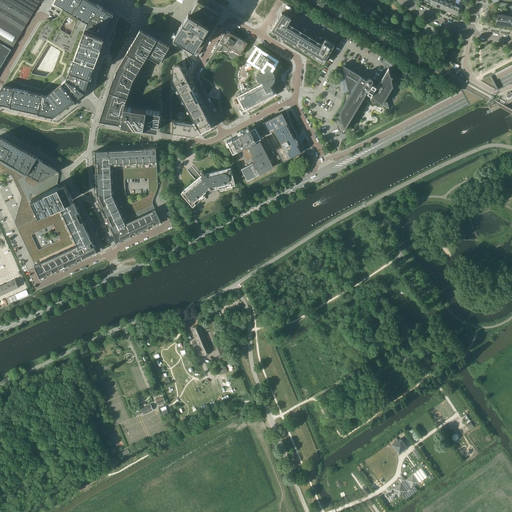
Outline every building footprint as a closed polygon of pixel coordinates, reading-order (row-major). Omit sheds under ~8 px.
[(3,85),(0,90),(0,103),(10,106),(10,107),(39,113),(41,113),(46,114),(54,116),(56,115),(61,110),(61,111),(75,100),(79,97),(84,93),(85,91),(86,88),(90,77),(89,77),(90,74),(91,71),(92,68),(94,63),(95,63),(101,47),(105,37),(109,26),(114,13),(103,7),(98,5),(97,4),(90,0),(54,0),(53,2),(63,8),(73,14),(87,22),(85,29),(84,31),(81,40),(75,56),(69,70),(66,79),(62,83),(47,95),(28,91),(14,88),(3,85)] [(0,0),(0,68),(40,0),(0,0)] [(174,36),(174,37),(175,38),(185,44),(183,48),(197,56),(222,15),(198,0),(190,14),(189,13),(188,13),(188,14),(186,18),(185,18),(183,22),(182,22),(182,23),(180,27),(179,27),(177,31),(176,32),(174,36)] [(444,0),(443,0),(437,0),(435,6),(440,8),(444,0)] [(444,0),(440,8),(446,10),(449,2),(444,0)] [(454,5),(449,2),(446,10),(451,13),(454,5)] [(460,7),(454,5),(451,13),(456,15),(460,7)] [(42,23),(61,31),(60,30),(61,27),(66,19),(68,18),(69,18),(75,22),(75,23),(74,25),(72,30),(84,31),(87,22),(73,14),(63,8),(60,14),(58,17),(56,18),(54,19),(51,20),(47,20),(45,21),(42,23)] [(281,13),(271,30),(273,31),(274,32),(276,33),(278,34),(280,35),(279,37),(323,63),(334,45),(325,39),(322,44),(321,46),(308,38),(291,28),(287,25),(288,23),(289,22),(291,19),(281,13)] [(511,26),(511,17),(497,15),(495,24),(511,26)] [(8,77),(3,85),(47,95),(66,79),(84,31),(72,30),(71,35),(70,35),(61,31),(42,23),(41,24),(8,77)] [(222,44),(221,45),(218,51),(222,50),(224,50),(226,50),(227,51),(229,51),(229,52),(229,53),(230,55),(231,56),(233,58),(235,58),(236,58),(238,57),(239,56),(240,55),(241,55),(247,45),(246,45),(247,44),(247,43),(233,35),(233,34),(232,33),(232,32),(232,31),(232,30),(232,29),(231,28),(229,32),(226,31),(219,42),(222,44)] [(104,105),(99,121),(122,125),(122,124),(127,125),(128,125),(128,126),(143,128),(145,128),(157,130),(158,129),(160,112),(157,111),(146,109),(132,107),(125,106),(124,106),(127,98),(131,84),(132,81),(143,63),(146,57),(147,55),(159,63),(162,59),(163,56),(169,46),(140,29),(132,42),(130,46),(116,71),(116,72),(115,74),(114,78),(113,77),(106,99),(104,105)] [(257,49),(254,54),(250,60),(263,69),(262,71),(261,71),(260,71),(259,72),(258,73),(257,73),(257,74),(256,76),(256,77),(256,78),(256,79),(257,80),(257,81),(258,82),(259,82),(260,83),(262,83),(263,85),(239,97),(245,109),(274,94),(272,89),(273,88),(274,88),(275,87),(276,86),(277,85),(277,84),(278,83),(278,82),(279,80),(278,80),(278,76),(279,75),(279,74),(278,73),(278,72),(277,71),(277,70),(276,69),(275,68),(274,67),(273,66),(276,61),(257,49)] [(172,80),(170,81),(170,120),(172,120),(172,132),(194,136),(211,127),(206,117),(207,116),(198,100),(198,101),(193,91),(193,90),(188,80),(187,80),(180,67),(180,66),(179,66),(179,65),(178,65),(177,65),(176,65),(175,65),(174,65),(174,66),(173,66),(173,67),(173,68),(172,68),(172,69),(172,80)] [(350,94),(339,112),(341,119),(340,120),(339,121),(341,123),(342,124),(343,129),(343,128),(344,129),(343,130),(343,131),(352,115),(360,103),(362,100),(363,97),(364,97),(367,92),(368,92),(367,93),(370,95),(371,94),(372,95),(371,97),(370,98),(370,99),(370,100),(371,100),(371,101),(372,102),(373,102),(374,102),(375,102),(375,101),(376,101),(377,101),(389,108),(390,106),(388,105),(386,97),(393,87),(391,80),(392,77),(390,76),(389,70),(388,70),(388,69),(389,68),(388,68),(385,74),(383,77),(376,88),(375,88),(376,87),(375,87),(372,85),(372,86),(371,85),(372,83),(372,82),(372,81),(372,80),(372,79),(371,79),(371,78),(370,78),(369,78),(368,78),(367,79),(344,66),(342,65),(343,68),(343,69),(345,77),(344,77),(341,77),(345,92),(348,91),(349,91),(350,94)] [(298,141),(298,140),(297,139),(297,138),(296,138),(295,137),(282,112),(262,123),(267,133),(274,130),(282,146),(276,149),(278,154),(276,155),(278,159),(280,158),(282,162),(302,152),(298,144),(298,143),(298,142),(298,141)] [(227,141),(233,152),(239,149),(244,147),(245,146),(246,147),(252,144),(251,143),(255,141),(261,138),(255,127),(250,129),(249,129),(247,130),(246,131),(244,132),(241,133),(240,133),(238,135),(237,135),(238,135),(233,138),(229,140),(227,141)] [(0,158),(14,166),(27,174),(39,181),(58,172),(59,171),(49,165),(42,161),(37,158),(37,157),(24,150),(11,142),(11,143),(5,139),(1,137),(0,137),(0,158)] [(254,144),(249,147),(248,147),(253,157),(253,159),(253,161),(253,162),(241,169),(247,180),(273,167),(260,141),(254,144)] [(156,161),(156,148),(142,149),(142,150),(108,151),(106,151),(102,151),(95,151),(97,198),(112,232),(113,232),(115,236),(114,236),(117,242),(161,221),(159,218),(157,213),(155,209),(152,211),(153,212),(152,213),(126,225),(124,220),(119,211),(117,205),(115,201),(112,194),(111,189),(111,183),(111,178),(111,172),(110,167),(110,164),(156,161)] [(0,158),(0,175),(5,173),(10,174),(13,177),(22,195),(23,196),(23,197),(22,202),(21,204),(32,199),(45,193),(44,192),(58,186),(59,171),(39,181),(0,158)] [(157,168),(156,161),(110,164),(110,167),(111,172),(111,178),(111,183),(111,189),(112,194),(115,201),(117,205),(119,211),(124,220),(126,225),(152,213),(153,212),(152,211),(155,209),(153,204),(153,203),(153,201),(149,197),(131,205),(126,193),(126,186),(126,179),(149,178),(149,186),(150,196),(153,201),(157,189),(158,186),(158,182),(157,168)] [(208,187),(208,186),(209,186),(210,186),(211,186),(211,187),(215,186),(216,190),(219,189),(220,192),(232,189),(231,186),(235,185),(231,167),(204,174),(203,172),(202,172),(201,173),(202,175),(200,176),(200,177),(198,178),(196,180),(196,181),(181,193),(193,207),(195,204),(198,207),(207,199),(205,196),(208,194),(205,191),(208,188),(208,187)] [(45,193),(32,199),(36,208),(39,215),(52,209),(52,210),(66,203),(72,200),(73,200),(68,190),(65,183),(58,186),(44,192),(45,193)] [(31,258),(34,265),(69,249),(67,244),(75,241),(62,211),(48,217),(46,214),(39,216),(32,199),(21,204),(15,222),(16,224),(17,227),(21,235),(31,258)] [(76,207),(73,202),(60,208),(46,214),(48,217),(62,211),(75,241),(67,244),(69,249),(34,265),(35,268),(40,277),(47,274),(48,274),(53,271),(54,271),(59,269),(62,267),(77,260),(80,259),(83,258),(91,254),(96,252),(96,251),(92,241),(90,236),(85,226),(83,222),(78,211),(76,207)] [(15,279),(9,282),(13,290),(19,287),(15,279)] [(9,282),(4,285),(7,292),(13,290),(9,282)] [(211,352),(200,324),(191,328),(203,356),(211,352)] [(222,342),(216,345),(220,356),(227,353),(222,342)] [(353,363),(346,367),(348,370),(357,364),(359,355),(354,346),(351,348),(355,355),(353,363)] [(163,396),(155,399),(156,402),(157,405),(163,403),(165,402),(164,399),(163,396)] [(153,410),(150,404),(141,409),(143,414),(153,410)] [(474,427),(471,422),(466,425),(469,430),(474,427)] [(414,428),(407,432),(414,442),(420,438),(414,428)] [(407,447),(401,439),(393,445),(399,453),(407,447)] [(401,483),(393,489),(398,497),(402,494),(405,499),(418,491),(414,486),(419,482),(427,476),(421,468),(413,474),(405,480),(401,483)]
